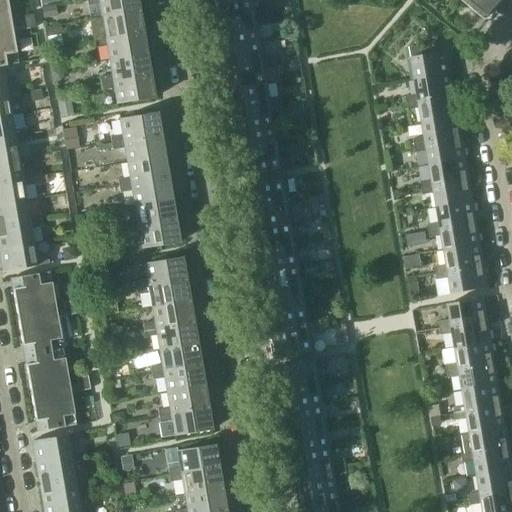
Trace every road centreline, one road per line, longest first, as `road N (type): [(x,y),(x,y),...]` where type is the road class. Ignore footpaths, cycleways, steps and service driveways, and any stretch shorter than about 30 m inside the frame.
road 1 (residential): [(170,0),(258,511)]
road 2 (residential): [(511,257),(481,79),(481,59),(511,23)]
road 3 (residential): [(24,511),(0,376)]
